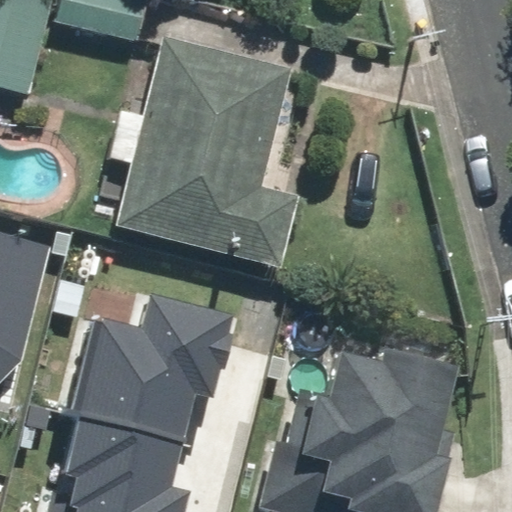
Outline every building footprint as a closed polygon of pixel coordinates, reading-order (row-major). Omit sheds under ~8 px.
[(0,0),(0,100),(23,105),(44,4),(21,0),(0,0)] [(153,45),(109,228),(253,263),(298,79),(153,45)] [(0,369),(16,354),(48,238),(0,225),(0,369)] [(60,405),(73,409),(175,434),(187,388),(206,393),(228,306),(139,283),(130,320),(84,309),(60,405)] [(272,424),(255,497),(320,511),(431,511),(446,448),(430,444),(450,361),(376,344),(374,356),(329,345),(319,388),(294,382),(284,427),(272,424)] [(175,434),(73,409),(58,466),(67,468),(62,485),(54,483),(46,511),(175,511),(184,482),(164,477),(175,434)]
